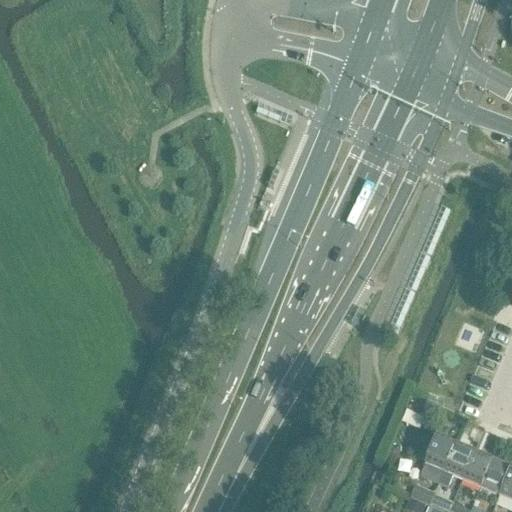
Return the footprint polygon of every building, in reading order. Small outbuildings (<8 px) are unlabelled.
[(427,442),(418,462),(425,465),(424,469),(424,470),(419,483),(436,490),(454,449),(436,441),(434,445),(427,442)] [(454,449),(436,490),(447,495),(453,482),(460,485),(473,457),(454,449)] [(473,457),(460,485),(479,493),(491,465),(473,457)] [(491,465),(479,493),(497,501),(509,472),(491,465)] [(511,473),(509,472),(497,501),(511,507),(511,473)] [(416,490),(410,504),(424,509),(429,511),(430,508),(434,499),(434,497),(416,490)] [(434,499),(430,508),(439,511),(449,511),(452,508),(452,507),(434,499)] [(409,503),(405,511),(422,511),(424,511),(424,509),(410,504),(409,503)]
